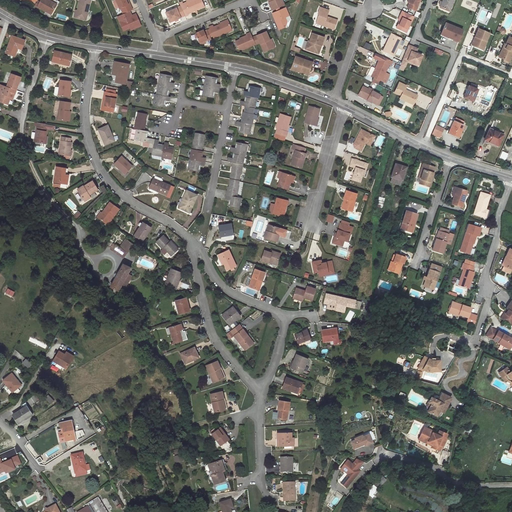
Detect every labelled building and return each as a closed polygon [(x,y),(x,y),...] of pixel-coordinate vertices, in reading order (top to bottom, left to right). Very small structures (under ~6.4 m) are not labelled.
[(58,3),(52,0),(41,0),(39,4),(53,13),(58,3)] [(91,0),(81,0),(77,16),(87,18),(91,0)] [(125,13),(131,10),(134,9),(131,3),(129,3),(128,0),(117,0),(121,7),(122,7),(125,13)] [(209,0),(187,0),(185,1),(184,0),(182,0),(181,1),(182,3),(186,13),(205,5),(206,5),(211,3),(209,0)] [(418,0),(406,0),(406,2),(408,2),(406,7),(414,10),(418,0)] [(447,13),(452,0),(439,0),(439,4),(436,9),(447,13)] [(455,0),(452,0),(447,13),(446,16),(448,16),(455,0)] [(170,20),(186,13),(182,3),(166,10),(170,20)] [(289,12),(286,5),(274,11),(280,27),(287,23),(289,19),(285,14),(289,12)] [(329,10),(321,7),(321,8),(319,15),(316,23),(334,30),(337,21),(326,17),(329,10)] [(130,22),(131,27),(132,29),(141,25),(137,13),(134,15),(131,10),(125,13),(119,15),(123,25),(130,22)] [(404,32),(412,16),(401,10),(399,14),(400,15),(395,27),(404,32)] [(232,29),(228,19),(214,24),(214,23),(210,25),(214,36),(232,29)] [(443,20),(441,28),(448,32),(448,34),(457,39),(462,28),(443,20)] [(209,39),(213,37),(209,28),(206,30),(205,28),(197,31),(201,41),(208,38),(209,39)] [(447,37),(448,34),(448,32),(441,28),(439,33),(447,37)] [(489,33),(477,28),(471,45),(483,50),(486,43),(485,42),(489,33)] [(267,29),(254,35),(257,42),(261,40),(265,49),(274,45),(267,29)] [(257,42),(254,35),(252,30),(248,32),(249,34),(237,39),(240,47),(243,48),(257,42)] [(391,54),(400,37),(389,32),(381,49),(391,54)] [(306,45),(309,46),(307,50),(316,53),(318,48),(320,49),(324,37),(312,33),(309,41),(307,41),(306,45)] [(24,40),(11,35),(5,54),(13,57),(16,49),(20,51),(24,40)] [(511,54),(511,38),(509,37),(506,44),(504,44),(498,58),(508,62),(511,54)] [(295,43),(292,42),(290,49),(298,52),(299,49),(293,47),(295,43)] [(410,50),(405,48),(397,68),(402,70),(404,64),(415,69),(418,59),(412,57),(408,55),(410,50)] [(390,63),(390,60),(380,55),(374,53),(372,57),(377,59),(369,74),(383,81),(387,74),(383,71),(388,62),(390,63)] [(71,57),(53,54),(51,63),(60,65),(60,64),(69,65),(71,57)] [(299,72),(304,59),(296,57),(292,69),(299,72)] [(313,63),(304,59),(299,72),(309,75),(313,63)] [(112,60),(110,68),(115,69),(114,74),(113,82),(123,84),(126,63),(112,60)] [(14,86),(16,87),(19,79),(10,76),(5,87),(12,90),(14,86)] [(163,78),(161,89),(159,99),(156,99),(154,110),(165,112),(166,106),(170,107),(171,102),(169,101),(170,96),(175,97),(176,87),(172,87),(173,80),(163,78)] [(208,79),(206,90),(204,100),(215,103),(216,97),(221,98),(222,88),(218,87),(219,82),(208,79)] [(69,83),(58,81),(55,97),(66,99),(67,92),(69,83)] [(403,87),(396,84),(392,95),(398,97),(397,100),(411,106),(414,96),(402,91),(403,87)] [(357,94),(373,103),(377,94),(370,90),(371,89),(366,86),(365,87),(362,85),(357,94)] [(0,89),(0,103),(5,105),(6,101),(7,98),(9,98),(9,96),(12,96),(14,91),(12,90),(5,87),(2,86),(0,89)] [(477,90),(467,86),(462,98),(471,103),(477,90)] [(245,97),(248,98),(247,103),(243,102),(242,106),(246,107),(245,115),(243,114),(242,124),(238,123),(237,127),(241,128),(240,134),(251,136),(254,118),(253,117),(255,109),(258,109),(260,100),(261,101),(263,90),(252,87),(250,93),(246,93),(245,97)] [(103,92),(102,96),(106,97),(103,111),(112,112),(115,94),(103,92)] [(289,101),(288,106),(295,108),(295,112),(299,113),(301,103),(289,101)] [(53,121),(64,123),(66,113),(68,105),(57,103),(53,121)] [(321,112),(311,109),(306,125),(318,129),(320,122),(318,122),(321,112)] [(293,118),(282,115),(277,127),(279,128),(278,133),(289,137),(291,132),(289,131),(293,118)] [(135,133),(137,134),(135,145),(149,148),(148,153),(153,154),(152,159),(163,161),(162,163),(172,166),(174,155),(169,153),(170,149),(166,148),(165,151),(159,149),(159,146),(146,142),(147,135),(146,135),(147,127),(145,127),(147,118),(140,116),(139,123),(137,122),(135,133)] [(452,123),(447,136),(455,139),(461,126),(460,125),(461,123),(454,120),(453,123),(452,123)] [(42,130),(43,125),(34,124),(31,142),(42,144),(45,130),(42,130)] [(434,126),(430,133),(438,136),(441,129),(434,126)] [(106,128),(96,131),(102,147),(113,144),(106,128)] [(502,135),(488,129),(483,140),(497,146),(502,135)] [(375,137),(362,130),(354,146),(355,148),(362,152),(366,143),(370,145),(375,137)] [(278,133),(276,138),(287,141),(289,137),(278,133)] [(375,144),(380,147),(385,137),(380,135),(375,144)] [(193,146),(191,155),(189,165),(187,175),(198,177),(199,172),(205,173),(206,164),(201,162),(205,145),(204,145),(204,140),(197,138),(195,146),(193,146)] [(68,140),(58,139),(55,156),(62,156),(62,159),(67,160),(69,145),(67,145),(68,140)] [(232,153),(235,154),(234,160),(228,158),(227,163),(232,164),(230,174),(231,175),(229,187),(227,187),(224,201),(228,203),(227,208),(238,210),(239,201),(236,200),(238,191),(237,191),(240,176),(242,176),(246,156),(247,156),(249,146),(238,143),(236,150),(232,149),(232,153)] [(306,148),(295,144),(293,150),(296,151),(293,158),(291,164),(302,167),(305,154),(304,154),(306,148)] [(498,159),(505,162),(508,153),(502,151),(498,159)] [(131,167),(120,156),(113,164),(124,174),(131,167)] [(368,164),(353,159),(351,167),(357,169),(354,180),(361,182),(363,175),(365,176),(368,164)] [(64,171),(64,166),(55,165),(53,180),(66,182),(68,172),(67,172),(64,171)] [(392,183),(401,185),(402,185),(406,171),(395,167),(391,182),(392,183)] [(421,167),(419,173),(422,174),(419,183),(418,187),(427,189),(432,171),(421,167)] [(294,176),(284,172),(280,186),(290,189),(294,176)] [(97,189),(91,180),(83,185),(82,185),(76,188),(83,199),(89,196),(88,194),(97,189)] [(152,180),(149,187),(158,192),(156,194),(164,198),(169,188),(152,180)] [(186,189),(182,198),(185,199),(181,209),(190,213),(197,195),(186,189)] [(358,193),(348,190),(345,198),(346,198),(343,208),(354,211),(357,201),(356,201),(358,193)] [(455,191),(452,199),(449,208),(460,211),(465,194),(455,191)] [(489,198),(480,195),(473,217),(483,220),(489,198)] [(280,197),(277,205),(275,212),(284,215),(284,214),(286,209),(288,209),(289,205),(290,200),(280,197)] [(118,208),(108,202),(101,213),(100,212),(96,217),(107,224),(118,208)] [(332,223),(334,216),(327,214),(326,222),(332,223)] [(405,215),(401,229),(405,230),(404,235),(412,237),(414,232),(413,231),(411,231),(412,228),(414,229),(417,218),(405,215)] [(255,231),(261,233),(265,218),(259,216),(255,231)] [(151,226),(142,221),(135,235),(143,240),(151,226)] [(234,231),(231,221),(217,224),(220,235),(234,231)] [(355,226),(343,222),(340,233),(339,233),(336,242),(345,244),(347,239),(351,240),(355,226)] [(291,229),(272,224),(268,237),(281,241),(283,235),(288,236),(291,229)] [(481,231),(468,227),(464,243),(472,246),(475,238),(478,239),(481,231)] [(172,240),(165,232),(157,239),(163,246),(165,244),(173,252),(180,245),(174,238),(172,240)] [(440,234),(437,243),(434,249),(444,253),(448,237),(440,234)] [(133,243),(126,237),(120,246),(116,243),(112,249),(124,256),(133,243)] [(239,266),(230,250),(221,256),(226,263),(227,262),(232,270),(239,266)] [(275,253),(268,250),(265,260),(280,265),(284,253),(276,250),(275,253)] [(503,268),(505,269),(511,272),(511,253),(509,252),(503,268)] [(325,259),(315,260),(318,271),(323,270),(324,274),(338,271),(335,260),(330,261),(329,260),(325,261),(325,259)] [(402,268),(404,269),(405,266),(406,266),(407,263),(397,259),(395,267),(392,266),(389,276),(394,278),(400,280),(402,274),(399,274),(402,268)] [(131,274),(134,268),(124,263),(113,285),(123,290),(124,286),(127,280),(131,282),(134,277),(131,274)] [(187,270),(177,266),(171,282),(179,286),(182,277),(184,278),(187,270)] [(433,267),(428,281),(427,285),(425,291),(435,294),(442,269),(433,267)] [(474,270),(464,267),(462,273),(464,273),(460,283),(462,284),(461,289),(469,292),(475,275),(473,274),(474,270)] [(261,279),(263,280),(266,271),(256,268),(250,285),(258,288),(261,279)] [(297,285),(294,294),(303,297),(304,295),(313,298),(317,286),(308,283),(306,288),(297,285)] [(6,289),(4,294),(12,297),(14,292),(6,289)] [(346,304),(348,298),(327,293),(326,299),(339,303),(338,305),(337,309),(344,311),(346,304)] [(193,311),(188,298),(178,301),(182,314),(193,311)] [(348,298),(346,304),(355,307),(357,301),(348,298)] [(501,320),(511,327),(511,326),(511,302),(506,310),(507,311),(501,320)] [(242,316),(236,307),(231,312),(229,310),(224,315),(231,323),(233,321),(234,322),(242,316)] [(463,311),(453,307),(450,317),(460,320),(461,319),(469,322),(467,327),(475,330),(478,320),(470,317),(472,312),(464,309),(463,311)] [(351,322),(354,312),(349,310),(345,320),(351,322)] [(237,335),(245,328),(241,323),(232,330),(237,335)] [(185,330),(184,324),(172,328),(177,344),(186,341),(183,331),(185,330)] [(341,334),(339,325),(324,327),(326,339),(336,338),(336,335),(341,334)] [(313,336),(309,326),(296,332),(300,342),(313,336)] [(248,336),(250,334),(245,328),(237,335),(248,349),(254,343),(248,336)] [(497,338),(498,335),(492,332),(489,339),(510,351),(511,351),(511,341),(504,337),(502,341),(497,338)] [(256,342),(250,334),(248,336),(254,343),(256,342)] [(205,354),(201,344),(186,350),(190,361),(205,354)] [(67,353),(60,349),(59,352),(52,349),(47,359),(61,366),(67,353)] [(310,355),(298,351),(293,365),(304,369),(310,355)] [(217,382),(225,378),(221,368),(223,368),(220,359),(209,364),(217,382)] [(441,363),(435,363),(432,364),(425,359),(420,371),(425,374),(426,373),(429,374),(441,374),(441,363)] [(28,366),(20,360),(16,364),(24,370),(28,366)] [(226,367),(223,368),(221,368),(225,378),(229,376),(226,367)] [(511,377),(509,374),(506,369),(499,374),(505,382),(510,385),(509,387),(511,388),(511,377)] [(18,386),(10,373),(0,378),(0,379),(9,392),(18,386)] [(306,380),(290,375),(287,386),(297,390),(298,388),(303,390),(306,380)] [(220,411),(229,408),(226,398),(228,397),(225,389),(214,392),(220,411)] [(47,392),(42,395),(47,403),(51,400),(47,392)] [(445,395),(443,402),(441,401),(440,401),(440,403),(435,401),(432,409),(436,410),(434,415),(443,418),(445,412),(449,414),(451,407),(452,407),(455,398),(445,395)] [(29,405),(36,401),(33,396),(26,400),(29,405)] [(283,399),(282,407),(285,408),(284,417),(293,418),(295,401),(283,399)] [(28,412),(23,403),(10,411),(16,420),(28,412)] [(71,420),(54,425),(60,445),(77,440),(71,420)] [(236,437),(227,423),(218,431),(227,443),(236,437)] [(450,433),(444,430),(442,429),(441,432),(428,426),(422,439),(436,445),(436,447),(443,450),(444,446),(446,447),(450,438),(448,437),(450,433)] [(296,435),(296,429),(282,430),(282,436),(284,436),(284,443),(298,443),(298,435),(296,435)] [(359,438),(355,440),(357,447),(368,443),(368,444),(377,441),(373,433),(367,435),(366,433),(358,436),(359,438)] [(173,456),(175,463),(184,460),(180,448),(173,451),(175,456),(173,456)] [(82,468),(79,450),(67,452),(71,470),(82,468)] [(298,470),(298,456),(286,456),(286,471),(298,470)] [(362,468),(367,461),(361,458),(357,464),(351,460),(344,469),(351,475),(346,482),(351,487),(365,470),(362,468)] [(224,467),(221,460),(211,463),(215,474),(213,475),(216,484),(225,481),(221,468),(224,467)] [(385,479),(382,476),(373,485),(377,488),(385,479)] [(300,481),(291,482),(292,499),(301,498),(300,481)] [(113,511),(102,495),(90,502),(92,506),(82,511),(113,511)] [(233,507),(231,499),(220,502),(223,511),(231,511),(230,507),(233,507)] [(50,508),(48,507),(46,511),(62,511),(58,503),(50,508)]
